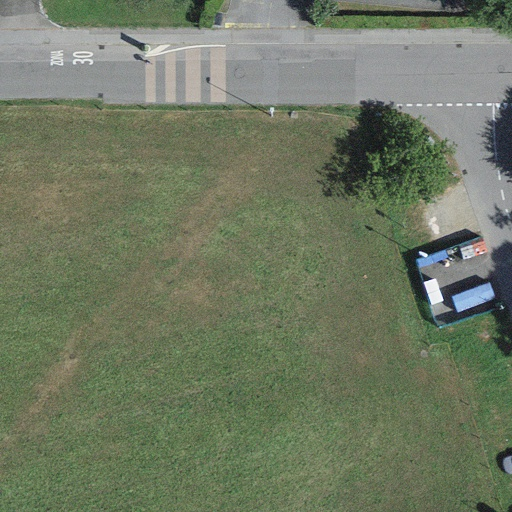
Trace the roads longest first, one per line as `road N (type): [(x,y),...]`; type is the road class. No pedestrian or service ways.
road 1 (residential): [(0,73),(493,72)]
road 2 (residential): [(511,227),(494,164),(493,72)]
